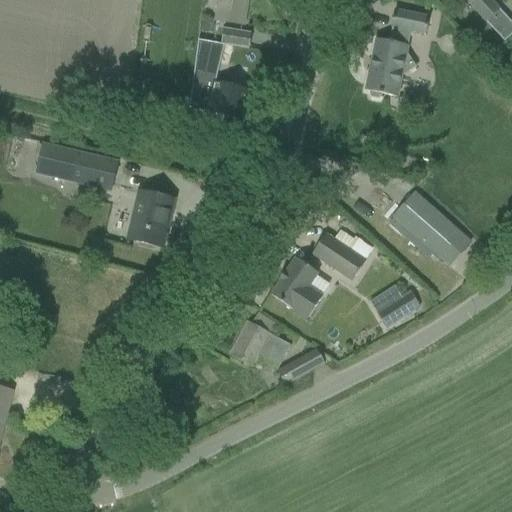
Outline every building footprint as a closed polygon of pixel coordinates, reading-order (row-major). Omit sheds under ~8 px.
[(219,0),(216,22),(244,26),(247,0),(219,0)] [(487,23),(505,42),(511,35),(511,23),(500,11),(501,10),(491,0),(469,0),(467,3),(486,24),(487,23)] [(371,99),(378,100),(382,95),(397,99),(401,78),(416,68),(406,54),(411,32),(426,35),(429,19),(395,12),(391,28),(393,28),(389,44),(376,41),(366,92),(370,93),(371,99)] [(202,21),(200,33),(213,35),(214,22),(202,21)] [(224,46),(249,50),(252,34),(224,30),(222,45),(199,42),(199,43),(223,47),(224,46)] [(196,61),(221,65),(223,47),(199,43),(196,61)] [(195,79),(188,129),(218,137),(223,117),(240,121),(243,110),(247,111),(251,94),(232,89),(209,83),(195,79)] [(42,145),(34,176),(112,194),(119,163),(42,145)] [(174,201),(140,193),(128,241),(162,250),(174,201)] [(394,218),(441,259),(461,236),(414,195),(394,218)] [(313,254),(352,280),(364,262),(325,236),(313,254)] [(310,290),(320,276),(296,259),(270,297),(309,321),(323,299),(310,290)] [(422,307),(410,290),(402,296),(395,286),(370,303),(388,330),(422,307)] [(259,357),(280,368),(291,347),(247,324),(231,355),(253,367),(259,357)] [(305,355),(276,371),(284,386),(313,371),(305,355)] [(0,440),(13,393),(0,389),(0,440)] [(174,398),(168,403),(172,408),(178,403),(174,398)]
